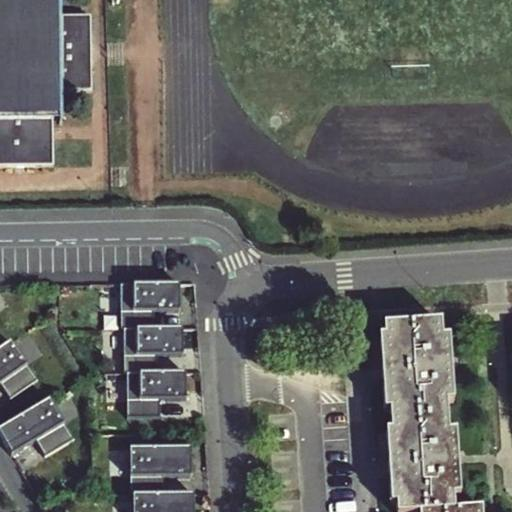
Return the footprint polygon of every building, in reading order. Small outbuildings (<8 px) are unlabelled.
[(0,0),(0,168),(54,167),(53,119),(59,119),(59,126),(63,126),(62,93),(92,93),(92,17),(61,18),(61,0),(0,0)] [(175,313),(175,286),(115,286),(116,332),(119,332),(149,332),(149,314),(175,313)] [(449,435),(447,405),(454,405),(450,340),(444,340),(443,325),(385,328),(385,340),(380,341),(385,413),(390,413),(391,433),(386,433),(391,508),(396,508),(396,511),(482,511),(463,511),(454,511),(454,499),(461,499),(456,435),(449,435)] [(179,360),(179,332),(149,332),(119,332),(120,377),(122,377),(153,377),(153,360),(179,360)] [(37,382),(10,343),(0,350),(0,387),(9,401),(37,382)] [(182,404),(182,376),(153,377),(122,377),(123,422),(156,421),(156,404),(182,404)] [(49,402),(0,430),(0,440),(11,459),(35,444),(44,460),(73,442),(49,402)] [(188,453),(127,453),(127,499),(130,499),(160,499),(160,482),(189,482),(188,453)] [(160,499),(130,499),(129,511),(191,511),(192,499),(163,499),(160,499)]
